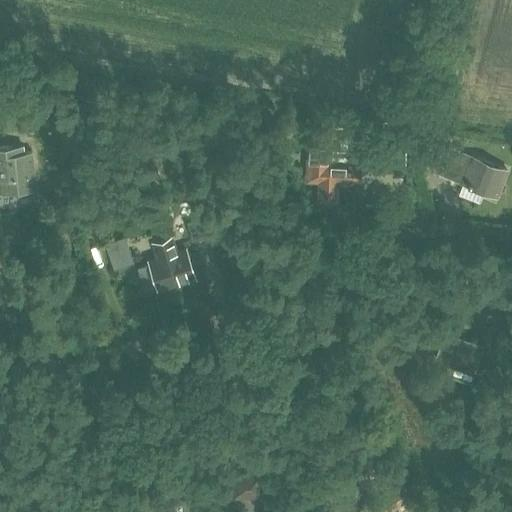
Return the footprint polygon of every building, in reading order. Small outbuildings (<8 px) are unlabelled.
[(45,87),(30,88),(31,105),(46,104),(45,87)] [(433,122),(428,139),(445,143),(449,127),(433,122)] [(349,151),(329,151),(330,133),(310,133),(309,178),(322,179),(322,197),(343,198),(343,179),(359,180),(359,164),(349,163),(349,151)] [(0,190),(0,192),(36,188),(32,151),(25,152),(24,144),(0,146),(0,190)] [(396,146),(380,145),(379,164),(396,165),(396,146)] [(497,199),(498,195),(508,169),(451,148),(445,165),(467,173),(463,182),(487,191),(485,195),(497,199)] [(263,236),(270,258),(301,250),(294,227),(263,236)] [(126,235),(101,243),(110,269),(134,261),(126,235)] [(186,249),(176,252),(171,236),(154,241),(159,258),(150,260),(158,287),(194,276),(186,249)] [(495,286),(487,311),(500,315),(508,290),(495,286)] [(433,365),(449,372),(451,372),(454,364),(475,372),(484,345),(445,331),(433,365)] [(231,467),(233,490),(241,489),(241,497),(264,496),(262,465),(231,467)] [(395,483),(366,503),(371,511),(393,511),(390,508),(405,497),(395,483)] [(198,511),(199,509),(188,509),(187,495),(167,496),(168,511),(198,511)]
